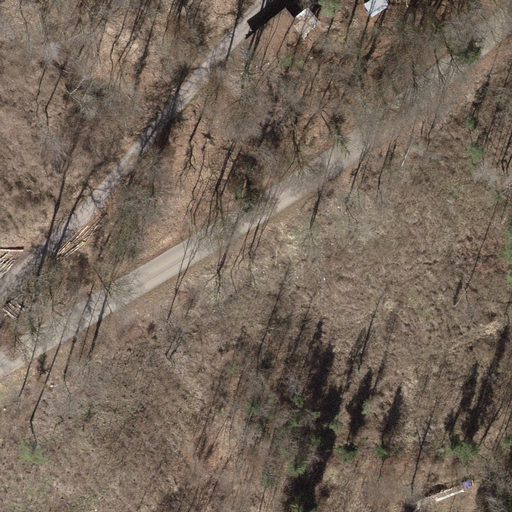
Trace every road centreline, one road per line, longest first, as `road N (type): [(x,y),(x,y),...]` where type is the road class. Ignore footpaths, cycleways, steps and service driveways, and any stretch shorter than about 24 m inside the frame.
road 1 (unclassified): [(511,25),(396,123),(0,376)]
road 2 (track): [(0,296),(169,121),(271,0)]
